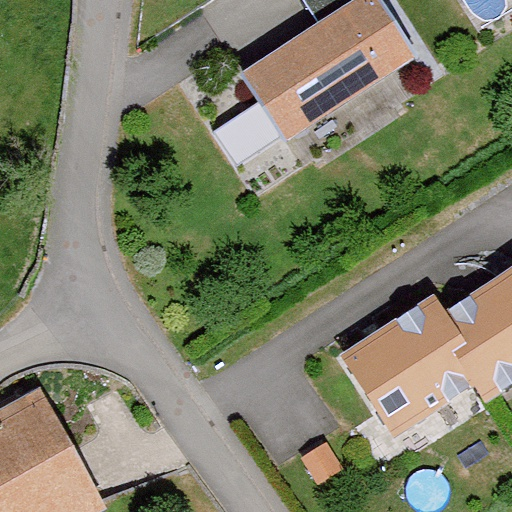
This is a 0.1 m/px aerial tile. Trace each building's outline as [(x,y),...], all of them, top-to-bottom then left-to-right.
[(372,0),(357,0),(242,75),(286,142),(412,59),(372,0)] [(220,126),(245,162),(283,137),(258,100),(220,126)] [(511,274),(440,318),(479,382),(487,395),(511,380),(511,274)] [(440,318),(429,300),(339,355),(389,436),(479,382),(440,318)] [(94,511),(101,508),(38,394),(0,414),(0,511),(94,511)]
